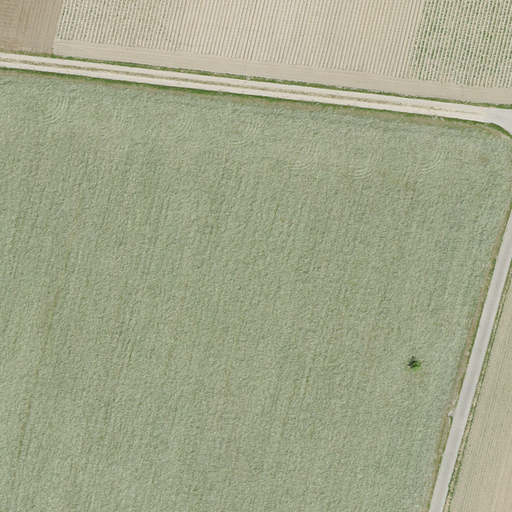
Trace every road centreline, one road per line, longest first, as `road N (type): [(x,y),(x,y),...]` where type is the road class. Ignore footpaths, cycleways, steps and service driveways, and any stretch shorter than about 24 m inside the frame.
road 1 (track): [(0,55),(511,114)]
road 2 (track): [(511,202),(437,511)]
